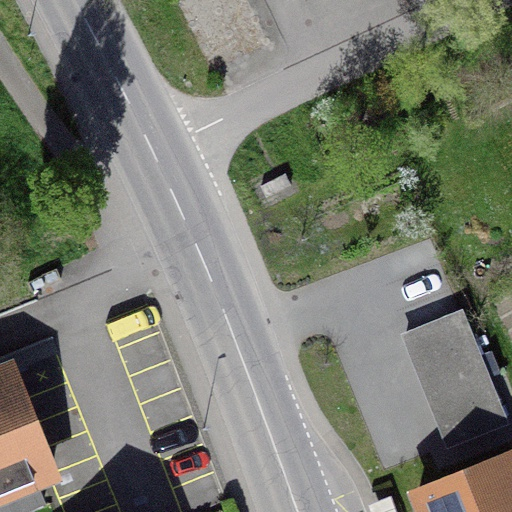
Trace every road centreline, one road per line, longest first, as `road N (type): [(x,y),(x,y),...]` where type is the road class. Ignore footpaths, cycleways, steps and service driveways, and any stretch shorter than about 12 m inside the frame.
road 1 (tertiary): [(297,511),(189,233),(68,0)]
road 2 (track): [(479,0),(150,154)]
road 3 (unknown): [(147,511),(82,315),(202,266)]
road 4 (track): [(0,48),(51,129),(150,154)]
